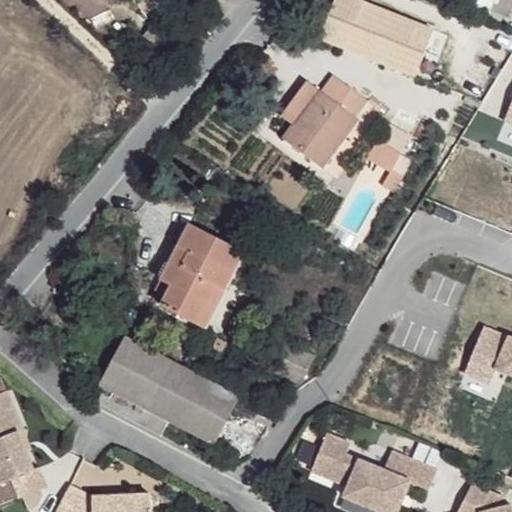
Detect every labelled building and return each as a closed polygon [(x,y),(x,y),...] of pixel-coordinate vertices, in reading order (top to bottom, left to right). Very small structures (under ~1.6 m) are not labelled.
[(360,0),(336,0),(322,40),(415,77),(435,30),(360,0)] [(478,0),(477,5),(500,14),(505,0),(478,0)] [(323,93),(306,81),(281,118),(291,126),(283,139),(325,168),(360,120),(357,115),(366,99),(335,78),(323,93)] [(368,156),(392,170),(402,152),(378,139),(368,156)] [(383,184),(394,190),(413,159),(402,152),(392,170),(383,184)] [(190,224),(162,283),(173,287),(169,297),(164,307),(204,328),(244,253),(190,224)] [(173,287),(162,283),(158,291),(169,297),(173,287)] [(511,337),(484,326),(465,372),(490,382),(497,367),(511,373),(511,337)] [(128,338),(121,350),(205,380),(128,338)] [(205,380),(121,350),(102,384),(169,420),(214,445),(239,400),(205,380)] [(0,390),(0,403),(15,398),(10,383),(0,390)] [(169,420),(102,384),(94,399),(161,436),(169,420)] [(0,403),(0,493),(16,487),(23,505),(53,494),(46,475),(40,477),(26,439),(30,438),(16,398),(15,398),(0,403)] [(345,448),(323,438),(306,475),(343,491),(339,501),(363,511),(394,511),(405,487),(424,496),(432,476),(387,456),(384,464),(379,476),(340,459),(345,448)] [(92,493),(69,481),(54,510),(58,511),(151,511),(151,495),(92,493)] [(501,502),(467,490),(455,511),(506,511),(506,510),(501,511),(501,502)]
